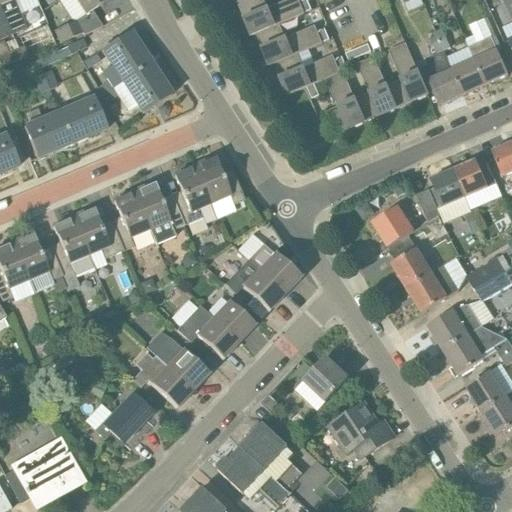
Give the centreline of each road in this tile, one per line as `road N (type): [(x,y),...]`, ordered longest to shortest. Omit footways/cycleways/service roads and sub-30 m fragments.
road 1 (residential): [(128,511),(337,294)]
road 2 (residential): [(485,505),(445,459),(337,294)]
road 3 (residential): [(225,118),(0,215)]
road 4 (residential): [(287,209),(511,113)]
road 5 (residential): [(225,118),(153,0)]
